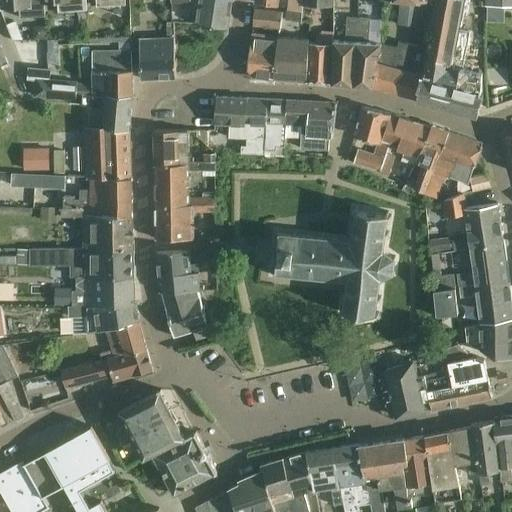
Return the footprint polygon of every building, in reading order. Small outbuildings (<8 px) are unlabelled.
[(3,0),(4,7),(19,6),(20,18),(45,16),(44,1),(43,1),(42,0),(3,0)] [(42,0),(43,1),(44,1),(57,0),(58,12),(87,11),(86,0),(42,0)] [(199,0),(196,23),(196,24),(227,29),(231,0),(199,0)] [(290,0),(289,9),(303,11),(303,5),(303,0),(290,0)] [(435,0),(431,29),(427,49),(418,98),(437,104),(479,116),(485,94),(482,93),(483,73),(452,67),(464,0),(435,0)] [(386,2),(385,16),(398,17),(418,19),(425,19),(426,5),(386,2)] [(255,9),(253,25),(281,28),(283,12),(255,9)] [(287,9),(286,20),(302,21),(303,11),(289,9),(287,9)] [(346,41),(335,40),(333,70),(332,82),(352,84),(353,69),(356,69),(359,18),(347,17),(346,41)] [(352,84),(374,86),(381,43),(369,43),(371,19),(359,18),(356,69),(353,69),(352,84)] [(333,70),(335,40),(334,40),(334,33),(322,32),(318,37),(318,44),(309,43),(306,80),(332,82),(333,70)] [(274,78),(280,37),(280,36),(253,34),(250,71),(254,76),(274,78)] [(176,77),(174,37),(141,38),(141,78),(176,77)] [(309,39),(280,37),(274,78),(306,80),(309,43),(309,39)] [(374,86),(418,98),(427,49),(406,43),(404,53),(398,51),(399,48),(381,43),(374,86)] [(92,69),(132,69),(131,51),(91,51),(92,69)] [(483,67),(500,70),(502,58),(485,55),(483,67)] [(27,67),(27,78),(35,79),(34,97),(82,100),(83,96),(91,96),(132,95),(133,91),(133,72),(132,69),(92,69),(92,85),(76,83),(76,82),(50,80),(51,68),(27,67)] [(91,105),(96,105),(96,104),(108,105),(106,126),(130,128),(132,95),(91,96),(91,105)] [(216,97),(217,97),(214,124),(229,125),(229,137),(247,138),(246,146),(241,146),(241,153),(264,154),(265,139),(265,125),(267,99),(216,96),(216,97)] [(265,139),(264,152),(275,152),(275,148),(285,148),(286,123),(287,100),(267,99),(265,125),(265,139)] [(336,102),(287,100),(286,123),(302,124),(301,148),(328,150),(329,137),(332,137),(336,102)] [(130,178),(130,128),(106,126),(108,105),(96,104),(96,105),(97,175),(130,178)] [(389,149),(390,145),(391,142),(382,139),(391,113),(362,106),(354,135),(379,143),(374,155),(358,150),(354,162),(380,170),(381,170),(389,149)] [(390,145),(418,156),(419,156),(422,149),(431,128),(391,113),(382,139),(391,142),(390,145)] [(425,193),(425,192),(432,170),(438,155),(439,156),(448,131),(432,125),(431,128),(422,149),(419,156),(418,156),(409,176),(417,180),(415,188),(425,193)] [(208,139),(208,129),(195,129),(195,137),(198,139),(208,139)] [(154,131),(154,165),(188,164),(188,162),(188,131),(154,131)] [(483,143),(448,131),(439,156),(438,155),(432,170),(425,192),(436,198),(444,175),(468,184),(483,143)] [(49,149),(23,149),(23,171),(49,171),(49,149)] [(389,149),(381,170),(390,174),(398,153),(389,149)] [(154,165),(155,205),(189,204),(188,197),(188,170),(203,169),(203,174),(215,173),(215,162),(188,162),(188,164),(154,165)] [(35,173),(11,172),(11,185),(35,186),(35,173)] [(92,175),(92,188),(82,188),(82,198),(70,198),(70,195),(59,195),(59,207),(57,207),(57,216),(88,216),(88,213),(132,216),(132,178),(130,178),(97,175),(92,175)] [(464,193),(444,201),(446,217),(466,214),(469,237),(453,239),(453,242),(454,251),(460,250),(459,248),(504,242),(499,204),(467,208),(464,193)] [(156,239),(194,238),(193,210),(215,210),(215,203),(210,203),(210,196),(188,197),(189,204),(155,205),(156,239)] [(279,230),(277,230),(277,233),(275,232),(274,235),(277,235),(276,243),(274,243),(274,247),(276,247),(275,259),(273,258),(273,261),(275,261),(274,270),(271,270),(271,272),(273,272),(273,276),(275,276),(275,272),(288,273),(287,277),(290,277),(290,274),(302,275),(302,278),(304,278),(305,275),(316,276),(316,279),(319,280),(319,277),(331,279),(331,281),(334,281),(334,279),(347,280),(346,292),(342,291),(342,294),(345,294),(343,306),(340,306),(340,308),(343,308),(343,313),(345,313),(345,309),(373,313),(372,317),(374,317),(375,314),(378,314),(378,312),(375,312),(377,299),(380,300),(380,296),(378,296),(380,278),(391,274),(394,275),(395,273),(392,271),(394,260),(397,259),(395,256),(391,258),(383,250),(385,234),(388,235),(389,232),(385,232),(387,218),(391,218),(391,216),(388,215),(389,212),(386,211),(385,215),(358,211),(358,207),(356,207),(356,210),(352,210),(352,212),(355,213),(354,226),(351,226),(350,229),(353,229),(351,241),(338,240),(338,237),(336,236),(336,239),(324,238),(325,235),(321,235),(320,238),(309,236),(310,233),(306,233),(306,236),(295,235),(295,232),(293,232),(292,235),(279,233),(279,230)] [(134,216),(132,216),(88,213),(88,216),(88,250),(109,250),(109,248),(134,249),(135,249),(134,216)] [(460,250),(454,251),(455,255),(472,253),(475,272),(458,275),(459,286),(509,280),(504,242),(459,248),(460,250)] [(30,250),(29,266),(70,267),(70,274),(88,274),(103,274),(103,277),(134,276),(134,249),(109,248),(109,250),(88,250),(30,250)] [(187,250),(157,251),(156,251),(160,292),(197,290),(202,290),(202,284),(198,284),(197,262),(188,262),(187,250)] [(135,303),(134,276),(103,277),(103,274),(88,274),(88,275),(73,275),(74,289),(69,289),(73,304),(88,305),(88,306),(135,303)] [(481,314),(482,323),(482,324),(511,319),(511,299),(509,280),(459,286),(460,294),(478,292),(481,314)] [(434,291),(436,316),(458,314),(455,288),(434,291)] [(160,292),(165,306),(174,337),(193,331),(196,340),(217,334),(211,313),(205,315),(197,290),(160,292)] [(72,306),(71,320),(88,320),(88,332),(108,329),(137,321),(135,303),(88,306),(72,306)] [(511,319),(482,324),(482,323),(466,325),(467,342),(494,356),(511,357),(511,319)] [(140,320),(137,321),(108,329),(114,350),(102,353),(103,359),(147,348),(140,320)] [(439,342),(392,359),(394,364),(405,360),(405,363),(414,360),(425,356),(438,351),(439,351),(439,350),(439,342)] [(439,351),(438,351),(440,360),(469,354),(458,344),(439,351)] [(0,384),(19,376),(4,345),(0,345),(0,384)] [(153,369),(147,348),(103,359),(63,370),(66,386),(112,374),(114,379),(153,369)] [(438,351),(425,356),(426,363),(440,360),(438,351)] [(431,406),(432,409),(492,397),(484,359),(477,356),(448,362),(450,370),(424,375),(431,406)] [(386,370),(397,417),(426,411),(425,408),(431,406),(424,375),(417,376),(414,360),(405,363),(386,370)] [(145,459),(153,454),(186,437),(161,389),(120,410),(145,459)] [(511,416),(494,418),(500,467),(503,481),(511,479),(511,469),(511,468),(511,416)] [(471,424),(472,427),(476,461),(479,473),(480,485),(489,484),(487,470),(500,467),(494,418),(471,424)] [(24,460),(23,459),(0,472),(0,511),(40,511),(50,507),(49,505),(49,506),(44,497),(65,485),(80,511),(79,511),(161,511),(159,508),(151,511),(107,511),(101,500),(91,506),(81,489),(116,470),(91,425),(25,463),(23,461),(24,460)] [(472,427),(449,431),(455,465),(467,463),(469,474),(479,473),(476,461),(472,427)] [(153,454),(168,483),(174,495),(217,472),(196,431),(186,437),(153,454)] [(434,493),(436,503),(462,497),(455,465),(449,431),(445,431),(426,436),(433,482),(434,493)] [(414,505),(420,505),(419,495),(434,493),(433,482),(426,436),(405,439),(408,498),(413,498),(414,505)] [(360,446),(371,504),(372,506),(372,511),(384,511),(381,488),(396,486),(399,507),(414,506),(414,505),(413,498),(408,498),(405,439),(360,446)] [(334,448),(343,497),(346,511),(358,511),(358,506),(371,504),(360,446),(359,444),(334,448)] [(327,500),(343,497),(334,448),(306,452),(315,493),(317,501),(326,499),(327,500)] [(306,452),(283,459),(297,507),(298,511),(308,511),(304,496),(315,493),(306,452)] [(283,459),(261,465),(263,470),(275,511),(286,511),(288,511),(298,511),(297,507),(283,459)] [(240,482),(230,488),(237,511),(275,511),(263,470),(240,480),(240,482)] [(231,511),(224,491),(207,500),(211,511),(231,511)] [(211,511),(207,500),(196,507),(197,511),(211,511)]
